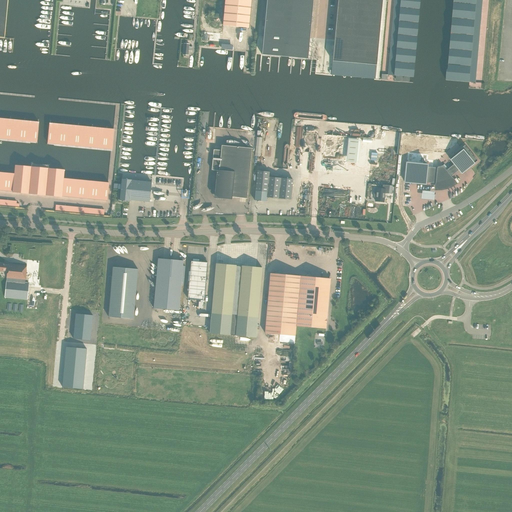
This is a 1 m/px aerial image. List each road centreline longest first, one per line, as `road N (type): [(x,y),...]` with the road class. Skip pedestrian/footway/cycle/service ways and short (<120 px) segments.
road 1 (tertiary): [(401,249),(327,234),(127,234),(0,222)]
road 2 (primary): [(386,322),(199,511)]
road 3 (unclassified): [(511,170),(416,228),(401,249)]
